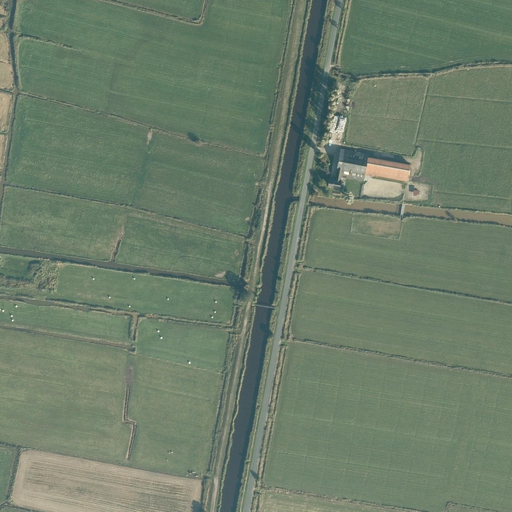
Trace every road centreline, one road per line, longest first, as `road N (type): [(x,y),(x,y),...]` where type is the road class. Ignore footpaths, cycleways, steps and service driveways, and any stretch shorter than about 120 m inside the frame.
road 1 (tertiary): [(246,511),(340,0)]
road 2 (track): [(210,511),(300,0)]
